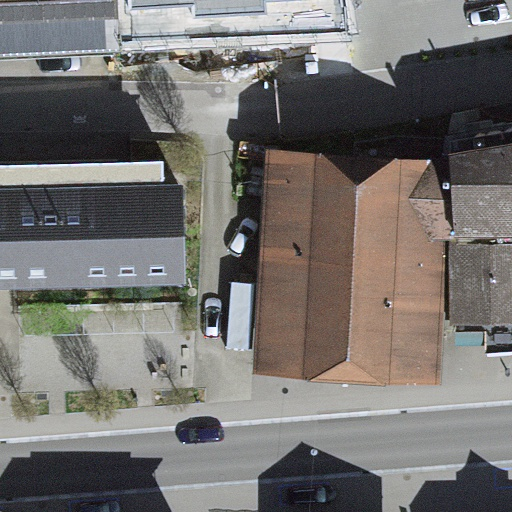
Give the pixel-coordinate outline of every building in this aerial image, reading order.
[(0,0),(0,45),(116,40),(116,36),(116,31),(114,0),(0,0)] [(114,0),(116,31),(243,26),(241,0),(114,0)] [(511,325),(511,125),(448,136),(447,176),(445,231),(444,251),(455,251),(456,326),(511,325)] [(285,252),(279,345),(416,353),(424,230),(445,231),(447,176),(356,175),(289,173),(289,175),(269,174),(264,250),(285,252)] [(0,190),(0,279),(182,275),(179,187),(0,190)]
